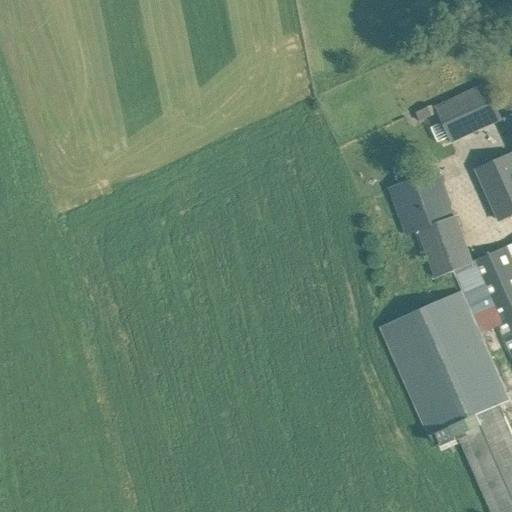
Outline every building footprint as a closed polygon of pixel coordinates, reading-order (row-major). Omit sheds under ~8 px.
[(435,107),(451,142),(501,120),(485,85),(435,107)] [(511,153),(477,170),(500,221),(511,215),(511,153)] [(408,181),(389,188),(406,234),(418,230),(436,277),(455,270),(472,264),(471,262),(454,216),(437,170),(408,181)] [(472,264),(455,270),(479,325),(496,317),(511,354),(511,259),(506,247),(471,262),(472,264)] [(428,436),(453,425),(491,511),(511,511),(511,437),(497,405),(509,400),(461,290),(380,326),(428,436)]
